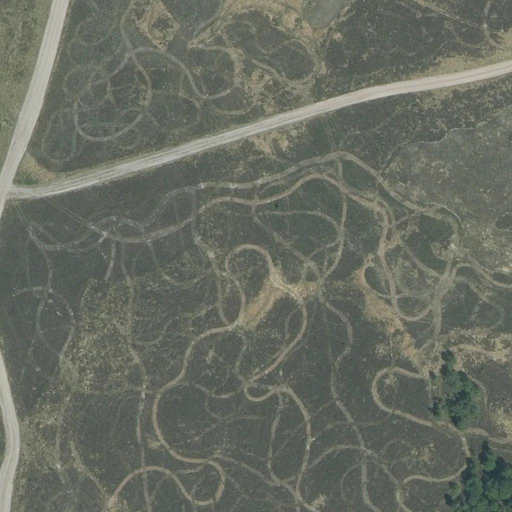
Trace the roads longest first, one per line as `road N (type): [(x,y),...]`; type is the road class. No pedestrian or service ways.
road 1 (track): [(511,68),(392,89),(108,176),(3,192)]
road 2 (track): [(0,203),(60,0)]
road 3 (track): [(2,511),(15,436),(0,376)]
